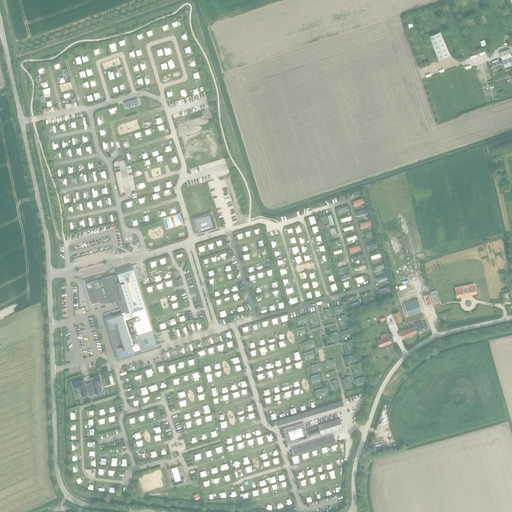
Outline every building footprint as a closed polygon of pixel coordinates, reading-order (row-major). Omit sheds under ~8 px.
[(428,36),(438,59),(450,55),(440,31),(428,36)] [(500,52),(502,60),(499,61),(499,60),(491,63),(492,67),(503,63),(505,68),(511,65),(511,57),(509,49),(500,52)] [(211,213),(192,219),(196,233),(215,227),(211,213)] [(114,275),(86,283),(92,303),(99,301),(101,302),(101,303),(102,303),(102,302),(102,300),(108,298),(109,302),(120,299),(121,299),(122,302),(121,304),(121,305),(122,308),(124,310),(125,313),(126,315),(125,315),(120,317),(116,316),(112,317),(109,320),(108,325),(109,329),(112,332),(116,344),(115,348),(116,352),(120,355),(124,356),(128,355),(131,352),(143,348),(147,349),(151,347),(154,345),(156,344),(154,338),(145,307),(144,304),(133,269),(114,275)] [(457,297),(476,293),(474,285),(467,287),(468,291),(463,292),(462,288),(455,289),(457,297)] [(430,292),(434,304),(440,302),(436,290),(430,292)] [(418,299),(404,304),(408,316),(422,311),(418,299)] [(398,312),(393,314),(396,323),(402,321),(398,312)] [(417,332),(429,328),(426,321),(414,326),(417,332)] [(402,338),(417,332),(414,326),(400,331),(402,338)] [(391,342),(387,333),(381,335),(382,338),(377,340),(379,347),(391,342)] [(89,385),(92,396),(96,395),(95,393),(101,391),(101,390),(102,389),(102,388),(101,387),(100,387),(98,382),(101,382),(99,376),(90,378),(92,384),(89,385)] [(92,396),(89,385),(86,386),(84,380),(74,383),(76,389),(79,388),(82,396),(88,394),(89,397),(92,396)] [(317,424),(318,426),(306,429),(308,436),(320,432),(320,434),(342,427),(339,417),(317,424)] [(286,428),(283,429),(286,439),(288,438),(289,440),(287,441),(288,444),(291,443),(308,438),(303,423),(295,425),(295,426),(292,427),(292,426),(286,428)] [(171,469),(168,470),(172,486),(184,482),(183,478),(182,479),(182,477),(184,477),(180,466),(177,467),(177,468),(172,469),(171,469)]
